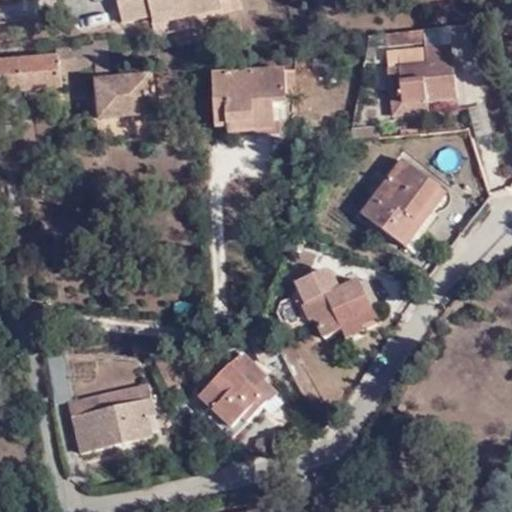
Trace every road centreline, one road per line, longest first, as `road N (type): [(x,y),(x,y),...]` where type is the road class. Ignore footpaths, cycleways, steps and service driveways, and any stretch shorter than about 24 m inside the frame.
road 1 (residential): [(504,216),(330,448),(76,507)]
road 2 (residential): [(0,291),(25,333),(76,507)]
